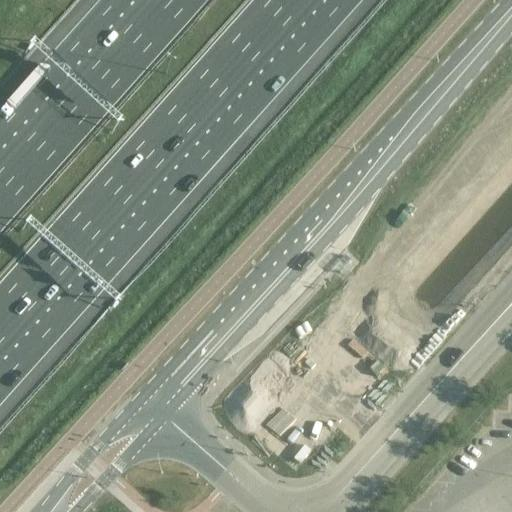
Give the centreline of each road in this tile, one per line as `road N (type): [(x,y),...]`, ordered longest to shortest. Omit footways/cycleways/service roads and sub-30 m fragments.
road 1 (tertiary): [(510,0),(142,397)]
road 2 (tertiary): [(163,416),(511,24)]
road 3 (motorway): [(0,347),(303,0)]
road 4 (motorway): [(170,0),(0,189)]
road 5 (unclassified): [(323,511),(483,335)]
road 6 (tertiary): [(142,397),(44,511)]
road 7 (unclassified): [(269,511),(163,416)]
road 8 (tertiary): [(74,511),(163,416)]
